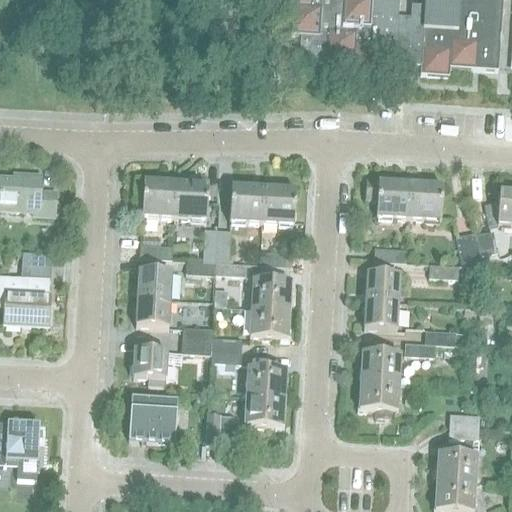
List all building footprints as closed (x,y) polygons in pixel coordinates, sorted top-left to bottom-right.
[(284,0),(284,10),(292,10),(291,38),(300,38),(299,64),(327,66),(327,63),(353,65),(352,74),(380,76),(381,67),(420,69),(420,79),(449,80),(449,71),(498,75),(502,0),(425,0),(425,9),(411,8),(410,21),(398,20),(399,3),(352,0),(284,0)] [(41,197),(41,185),(42,183),(22,182),(22,185),(22,187),(0,184),(0,214),(33,217),(33,220),(54,222),(55,198),(41,197)] [(173,224),(175,187),(143,186),(140,222),(173,224)] [(365,186),(364,204),(376,205),(375,223),(408,225),(410,188),(365,186)] [(175,187),(173,224),(205,226),(208,189),(175,187)] [(410,188),(408,225),(440,226),(442,190),(410,188)] [(261,229),(263,193),(231,191),(229,227),(261,229)] [(263,193),(261,229),(293,231),(295,194),(263,193)] [(511,231),(511,197),(499,196),(498,207),(483,210),(488,232),(497,230),(511,231)] [(492,236),(476,239),(480,260),(496,257),(492,236)] [(215,268),(217,238),(204,237),(202,267),(215,268)] [(228,268),(230,238),(217,238),(215,268),(228,268)] [(462,271),(482,272),(480,260),(476,239),(456,243),(462,271)] [(171,265),(172,252),(139,250),(138,263),(171,265)] [(406,268),(406,255),(374,253),(373,266),(406,268)] [(291,272),(292,259),(260,257),(259,270),(291,272)] [(50,286),(52,259),(22,258),(21,284),(0,282),(0,298),(6,298),(4,329),(48,331),(49,301),(47,301),(48,285),(50,286)] [(185,266),(184,279),(214,281),(215,268),(202,267),(185,266)] [(244,282),(245,269),(228,268),(215,268),(214,281),(244,282)] [(458,286),(459,272),(429,270),(428,284),(458,286)] [(136,303),(169,305),(170,277),(138,276),(136,303)] [(367,278),(365,306),(398,307),(399,280),(367,278)] [(252,286),(250,314),(289,316),(290,288),(252,286)] [(167,333),(169,305),(136,303),(135,331),(167,333)] [(365,306),(364,333),(396,335),(398,307),(365,306)] [(250,314),(249,341),(287,344),(289,316),(250,314)] [(181,346),(211,348),(211,342),(211,335),(181,333),(181,346)] [(426,336),(425,350),(435,350),(455,351),(455,337),(426,336)] [(211,348),(210,355),(240,357),(241,344),(211,342),(211,348)] [(210,361),(210,355),(211,348),(181,346),(180,359),(210,361)] [(435,350),(425,350),(405,348),(404,362),(434,364),(435,350)] [(164,391),(165,385),(166,356),(134,355),(132,383),(149,384),(148,390),(164,391)] [(210,355),(210,361),(210,368),(240,370),(240,357),(210,355)] [(362,358),(361,386),(399,388),(400,360),(362,358)] [(247,374),(246,402),(284,404),(286,376),(247,374)] [(397,416),(399,388),(361,386),(359,414),(375,415),(375,421),(391,422),(391,416),(397,416)] [(246,402),(244,429),(283,432),(284,404),(246,402)] [(174,448),(176,418),(176,406),(131,404),(129,446),(174,448)] [(448,431),(478,433),(479,420),(449,419),(448,431)] [(207,421),(206,451),(218,451),(219,431),(233,431),(233,422),(207,421)] [(38,463),(39,430),(19,429),(19,426),(12,426),(12,431),(0,430),(0,470),(17,471),(17,484),(37,485),(37,476),(39,477),(40,463),(38,463)] [(478,444),(478,433),(448,431),(448,443),(478,444)] [(436,487),(474,489),(475,461),(437,459),(436,487)] [(472,511),(474,489),(436,487),(434,511),(472,511)]
